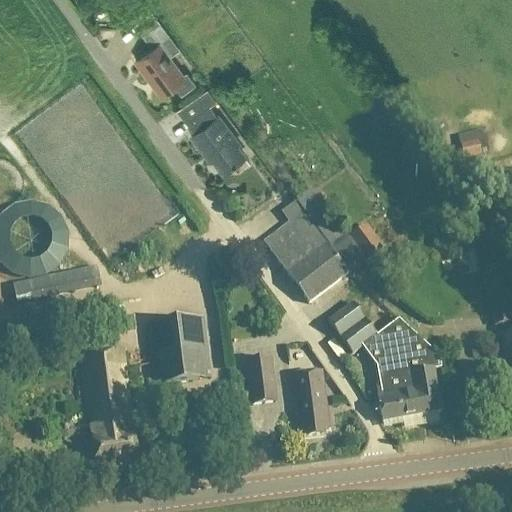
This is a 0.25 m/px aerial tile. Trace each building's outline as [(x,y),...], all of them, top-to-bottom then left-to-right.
[(173,82),(180,92),(193,82),(186,73),(182,75),(167,55),(177,48),(150,11),(134,23),(151,47),(134,59),(159,93),(173,82)] [(179,106),(187,118),(196,129),(190,134),(205,155),(208,153),(221,170),(243,155),(235,145),(238,143),(217,115),(216,115),(208,104),(214,99),(206,88),(179,106)] [(430,95),(413,103),(418,113),(435,105),(430,95)] [(284,235),(303,220),(285,195),(265,210),(284,235)] [(347,278),(306,223),(266,253),(307,307),(347,278)] [(381,251),(380,250),(365,229),(347,241),(363,265),(381,251)] [(224,276),(234,269),(224,255),(214,262),(224,276)] [(511,391),(511,306),(510,295),(491,297),(494,329),(503,328),(504,338),(503,339),(510,391),(511,391)] [(396,324),(375,339),(352,307),(326,325),(351,358),(360,351),(375,372),(378,387),(374,388),(381,426),(439,415),(432,373),(439,372),(436,361),(396,324)] [(87,310),(0,328),(0,330),(4,348),(91,330),(87,310)] [(201,321),(145,329),(153,390),(197,384),(192,344),(204,343),(201,321)] [(121,354),(80,359),(95,468),(135,462),(121,354)] [(243,364),(249,408),(275,405),(269,361),(243,364)] [(303,431),(304,440),(323,438),(322,433),(327,432),(320,375),(289,379),(292,403),(294,403),(298,432),(303,431)]
